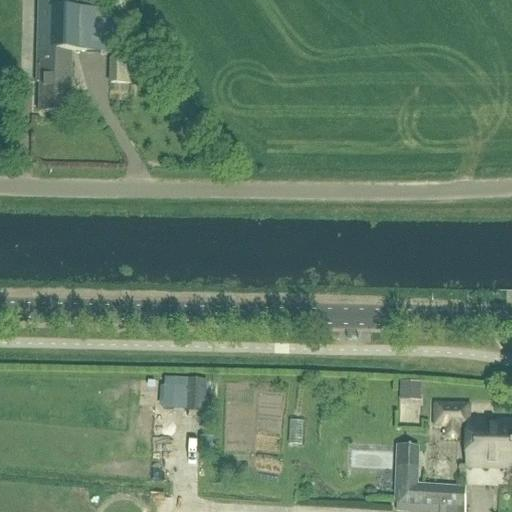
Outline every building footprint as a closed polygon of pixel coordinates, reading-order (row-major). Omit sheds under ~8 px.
[(38,0),(37,84),(39,85),(38,114),(66,115),(66,95),(70,95),(71,54),(111,55),(112,12),(103,12),(98,0),(38,0)] [(187,382),(185,414),(205,415),(207,383),(187,382)] [(423,398),(405,399),(406,420),(424,419),(423,398)] [(468,409),(437,408),(436,427),(449,427),(449,435),(457,435),(457,428),(467,428),(466,469),(511,470),(511,423),(468,422),(468,409)] [(396,511),(465,511),(466,490),(418,488),(420,449),(398,448),(396,511)]
